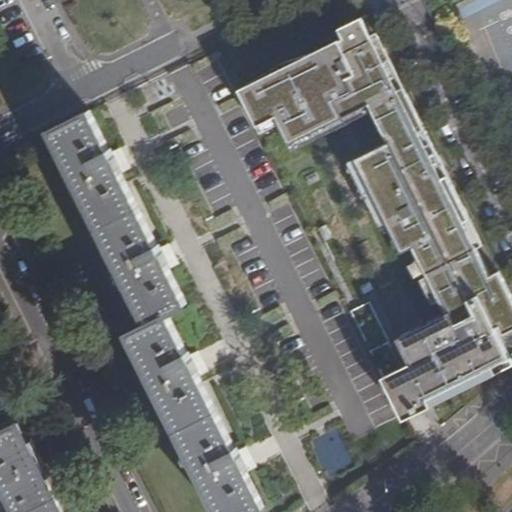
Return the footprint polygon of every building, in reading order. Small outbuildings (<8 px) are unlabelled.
[(343,37),(243,86),(260,123),(278,113),(293,141),(372,102),(391,139),(358,156),(405,250),(417,244),(450,310),(400,336),(413,362),(406,366),(373,300),(354,309),(399,399),(425,386),(431,397),(511,355),(511,352),(510,348),(511,347),(511,288),(502,269),(498,270),(386,51),(381,54),(362,15),(339,26),(343,37)] [(96,114),(58,133),(153,325),(134,335),(223,511),(263,511),(271,508),(250,469),(245,457),(202,375),(195,361),(172,316),(192,306),(174,270),(169,259),(125,171),(118,159),(96,114)] [(124,157),(118,159),(125,171),(130,168),(127,162),(124,157)] [(175,256),(169,259),(174,270),(180,267),(178,262),(175,256)] [(202,358),(195,361),(202,375),(209,372),(206,366),(202,358)] [(70,511),(26,423),(0,435),(0,466),(7,480),(13,492),(23,511),(70,511)] [(251,454),(245,457),(250,469),(257,466),(253,458),(251,454)] [(0,486),(5,496),(13,492),(7,480),(0,483),(0,486)]
